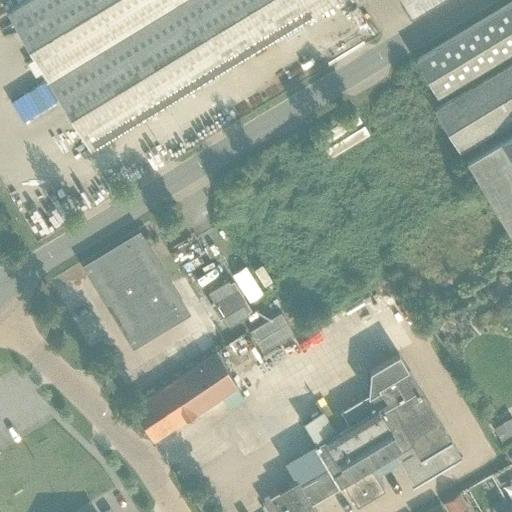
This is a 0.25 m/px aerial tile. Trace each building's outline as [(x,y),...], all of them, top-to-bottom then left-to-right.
[(90,146),(332,0),(20,0),(6,9),(90,146)] [(402,0),(413,17),(440,0),(402,0)] [(511,2),(417,60),(438,95),(511,50),(511,2)] [(511,62),(436,109),(462,151),(511,120),(511,62)] [(511,235),(511,133),(467,161),(511,235)] [(133,341),(182,310),(136,236),(87,267),(133,341)] [(228,280),(208,293),(214,303),(211,305),(219,318),(223,316),(229,326),(249,314),(247,311),(251,309),(233,281),(230,283),(228,280)] [(282,314),(251,333),(264,354),(294,335),(282,314)] [(243,396),(236,386),(238,384),(216,351),(132,407),(154,440),(222,395),(229,405),(243,396)] [(269,511),(316,511),(311,503),(343,484),(357,505),(384,489),(376,477),(399,464),(412,487),(461,458),(398,353),(368,372),(367,395),(340,411),(348,425),(334,433),(322,412),(301,425),(314,446),(284,464),(296,482),(264,502),(269,511)] [(501,441),(510,436),(510,437),(511,436),(511,417),(510,415),(504,419),(505,420),(501,422),(493,427),(501,441)] [(239,488),(246,499),(267,487),(261,475),(239,488)] [(442,503),(448,511),(458,511),(468,506),(460,492),(442,503)] [(510,511),(505,503),(496,509),(498,511),(510,511)]
